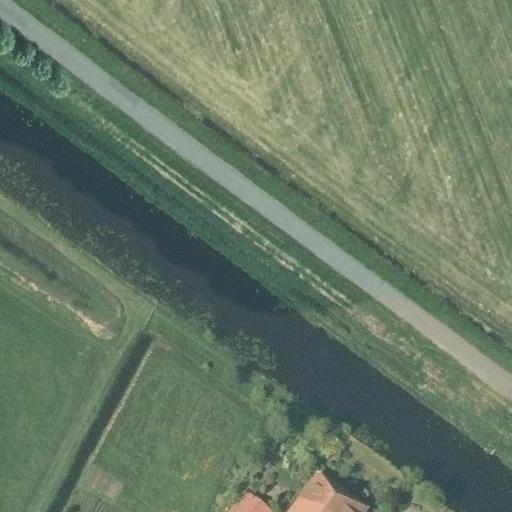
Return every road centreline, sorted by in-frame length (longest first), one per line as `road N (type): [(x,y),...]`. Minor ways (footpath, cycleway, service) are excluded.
road 1 (tertiary): [(511,388),(0,5)]
road 2 (track): [(34,511),(137,305),(0,205)]
road 3 (unknown): [(511,393),(414,511)]
